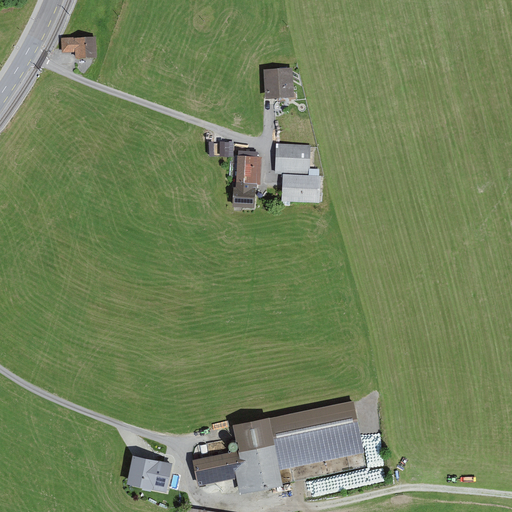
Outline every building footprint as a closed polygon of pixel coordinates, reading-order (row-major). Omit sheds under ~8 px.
[(88,41),(60,41),(61,55),(73,55),(73,60),(88,60),(88,41)] [(289,70),(261,71),(262,101),(291,100),(289,70)] [(311,148),(276,146),(275,173),(310,175),(311,148)] [(232,158),(231,209),(251,210),(252,186),(258,186),(259,159),(232,158)] [(318,178),(280,176),(279,203),(317,204),(318,178)] [(233,453),(188,462),(194,488),(231,480),(235,495),(369,468),(355,401),(228,427),(233,453)] [(180,464),(154,457),(147,480),(173,487),(180,464)]
